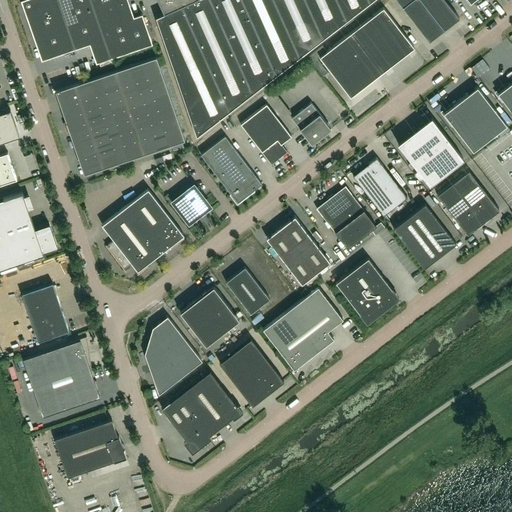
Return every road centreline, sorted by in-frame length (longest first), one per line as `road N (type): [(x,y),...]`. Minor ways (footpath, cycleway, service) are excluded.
road 1 (unclassified): [(511,236),(190,485),(165,481),(108,324)]
road 2 (unclassified): [(108,324),(511,15)]
road 3 (unclassified): [(108,324),(0,7)]
